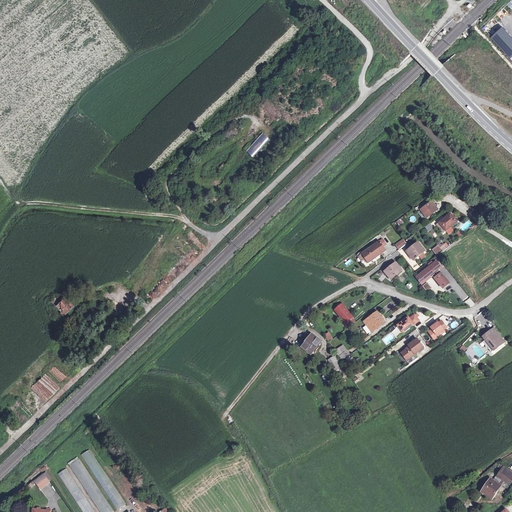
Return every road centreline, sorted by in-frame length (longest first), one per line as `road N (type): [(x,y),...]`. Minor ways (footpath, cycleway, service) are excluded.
road 1 (track): [(0,451),(464,0)]
road 2 (residential): [(224,414),(310,312),(349,287),(373,284),(467,314),(511,282)]
road 3 (track): [(0,229),(26,206),(50,205),(173,215),(217,239)]
road 4 (secondary): [(511,145),(368,0)]
